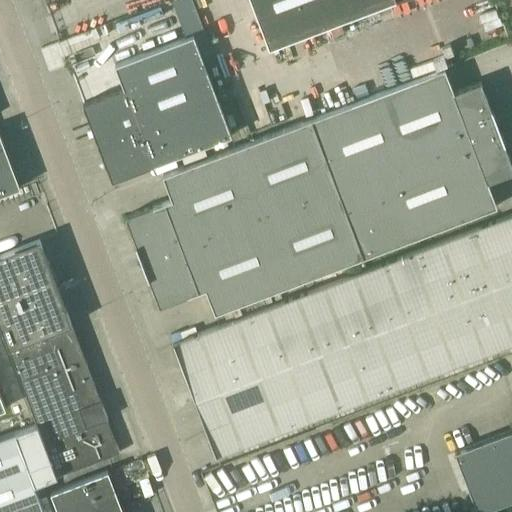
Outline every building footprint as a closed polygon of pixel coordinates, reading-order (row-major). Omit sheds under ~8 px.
[(250,0),(268,47),(391,0),(394,0),(394,1),(396,0),(250,0)] [(143,26),(150,46),(191,32),(183,11),(143,26)] [(87,34),(61,43),(69,65),(95,55),(87,34)] [(230,134),(192,34),(113,63),(122,87),(81,103),(110,180),(230,134)] [(496,205),(487,181),(511,171),(511,165),(480,81),(453,91),(444,67),(161,174),(170,198),(124,215),(158,305),(204,288),(213,312),(496,205)] [(0,195),(20,188),(0,136),(0,195)] [(214,454),(511,341),(511,212),(172,341),(214,454)] [(107,418),(39,240),(0,254),(0,328),(36,423),(0,436),(0,509),(38,495),(34,484),(112,454),(110,450),(113,444),(116,443),(107,418)] [(511,428),(454,450),(477,511),(511,498),(511,428)] [(123,511),(119,502),(107,470),(50,491),(58,511),(123,511)] [(44,511),(38,495),(0,509),(0,511),(44,511)]
